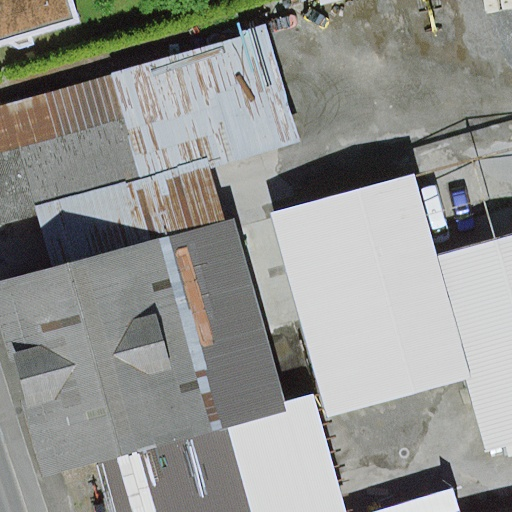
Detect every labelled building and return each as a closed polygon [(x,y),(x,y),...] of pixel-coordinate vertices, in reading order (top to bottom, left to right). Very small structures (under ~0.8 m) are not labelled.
[(0,0),(0,47),(81,22),(74,0),(0,0)] [(261,32),(0,105),(0,219),(32,210),(206,162),(291,137),(261,32)] [(206,162),(32,210),(48,267),(221,219),(206,162)] [(328,415),(472,375),(439,258),(416,174),(272,214),(328,415)] [(48,267),(0,279),(0,327),(40,473),(103,456),(118,511),(344,511),(312,395),(287,401),(236,215),(221,219),(48,267)] [(511,237),(439,258),(472,375),(496,457),(511,452),(511,237)]
